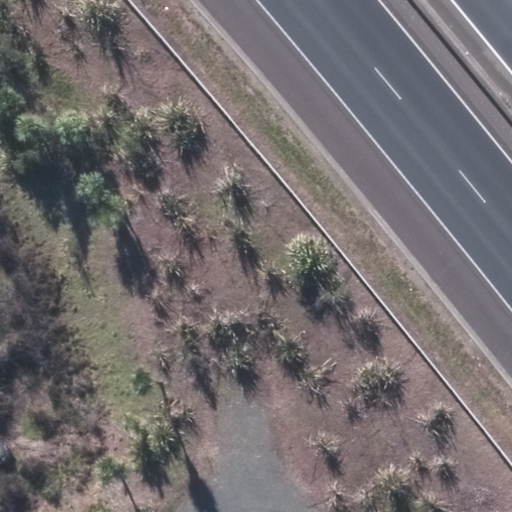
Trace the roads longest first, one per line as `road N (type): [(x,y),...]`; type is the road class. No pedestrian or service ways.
road 1 (motorway): [(511,293),(257,0)]
road 2 (track): [(268,511),(252,497),(238,390)]
